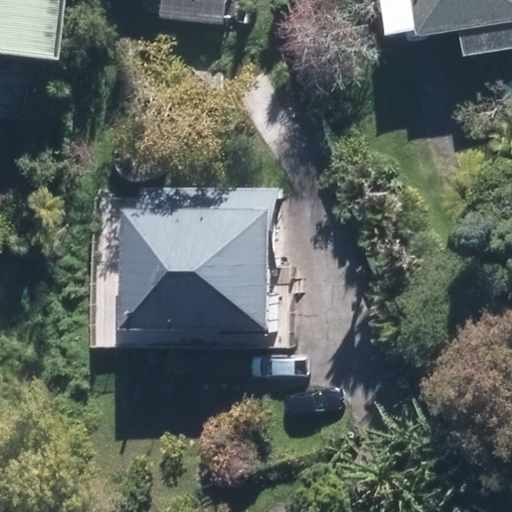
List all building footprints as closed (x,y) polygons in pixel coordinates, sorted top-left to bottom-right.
[(0,0),(0,54),(40,58),(46,0),(0,0)] [(173,0),(172,18),(234,25),(236,0),(173,0)] [(511,0),(398,0),(405,38),(435,34),(436,38),(511,28),(511,0)] [(240,102),(266,148),(306,125),(279,80),(240,102)] [(511,80),(501,84),(511,117),(511,80)] [(143,332),(289,333),(289,188),(152,187),(152,211),(144,211),(143,332)] [(267,471),(253,433),(218,446),(231,483),(267,471)]
